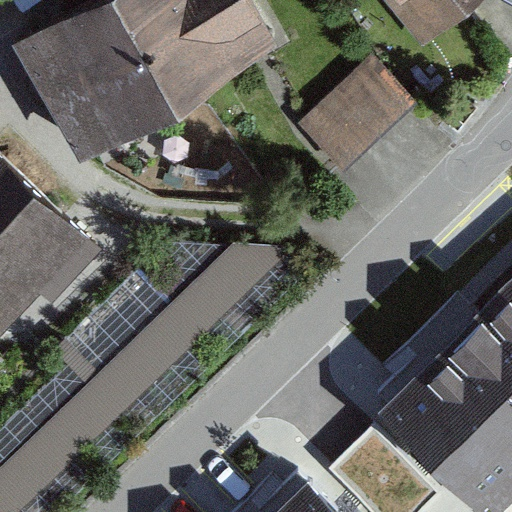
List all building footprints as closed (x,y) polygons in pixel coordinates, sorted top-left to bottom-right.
[(265,0),(108,0),(33,43),(95,153),(290,43),(265,0)] [(398,0),(430,38),(477,0),(398,0)] [(381,63),(317,123),(357,166),(421,105),(381,63)] [(105,230),(9,143),(0,153),(0,327),(9,336),(105,230)] [(12,511),(287,247),(236,241),(0,469),(0,511),(12,511)] [(511,281),(381,412),(481,511),(486,511),(511,487),(511,281)] [(344,453),(358,486),(398,470),(385,437),(344,453)] [(279,511),(318,511),(299,493),(279,511)]
